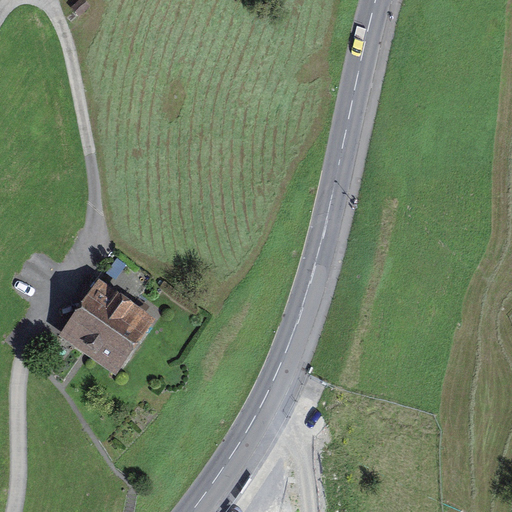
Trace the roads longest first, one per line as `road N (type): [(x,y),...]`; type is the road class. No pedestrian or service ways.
road 1 (tertiary): [(375,0),(300,312),(271,384),(190,511)]
road 2 (track): [(13,511),(23,349),(91,229),(97,201),(71,39),(55,0)]
